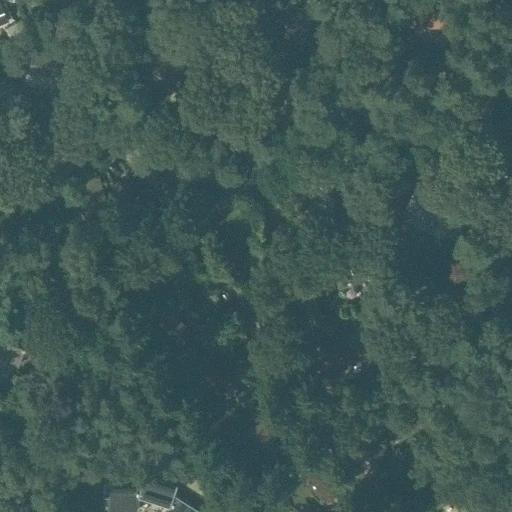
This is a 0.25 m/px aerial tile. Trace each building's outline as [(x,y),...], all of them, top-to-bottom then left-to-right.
[(308,27),(314,4),(298,0),(277,0),(273,17),(308,27)] [(417,12),(418,26),(448,25),(447,0),(410,1),(410,12),(417,12)] [(20,21),(6,27),(12,39),(25,33),(20,21)] [(154,61),(148,75),(174,87),(180,73),(192,46),(173,36),(171,38),(165,35),(154,61)] [(41,42),(40,46),(33,44),(29,71),(57,76),(62,47),(41,42)] [(287,143),(294,141),(293,134),(285,136),(287,143)] [(333,142),(317,147),(322,161),(337,156),(333,142)] [(215,148),(188,161),(206,200),(233,187),(215,148)] [(337,163),(303,174),(307,188),(325,182),(333,207),(349,202),(337,163)] [(99,172),(76,178),(87,224),(110,219),(99,172)] [(417,184),(404,217),(419,223),(426,205),(449,214),(455,199),(417,184)] [(406,220),(400,225),(407,235),(414,230),(406,220)] [(367,226),(357,227),(359,239),(369,237),(367,226)] [(137,286),(157,265),(128,239),(109,260),(137,286)] [(354,241),(330,247),(341,286),(365,279),(365,278),(374,275),(370,260),(360,262),(354,241)] [(202,262),(193,270),(205,284),(214,277),(202,262)] [(274,272),(258,278),(273,317),(289,311),(274,272)] [(156,298),(142,308),(169,347),(183,337),(156,298)] [(0,317),(0,358),(18,365),(30,328),(0,317)] [(238,320),(225,329),(234,343),(247,334),(238,320)] [(351,334),(361,358),(394,344),(383,320),(351,334)] [(212,358),(198,369),(226,401),(240,390),(212,358)] [(421,398),(379,420),(394,447),(435,425),(421,398)] [(274,411),(247,433),(269,460),(282,449),(271,435),(285,424),(274,411)] [(319,460),(306,470),(328,498),(341,488),(319,460)] [(437,489),(430,493),(437,505),(452,495),(462,510),(478,500),(460,474),(459,474),(455,469),(433,483),(437,489)] [(141,486),(104,483),(104,484),(106,484),(105,495),(109,496),(107,511),(133,511),(138,498),(168,508),(166,511),(195,511),(173,497),(177,487),(176,487),(175,489),(145,479),(146,477),(145,476),(141,486)]
